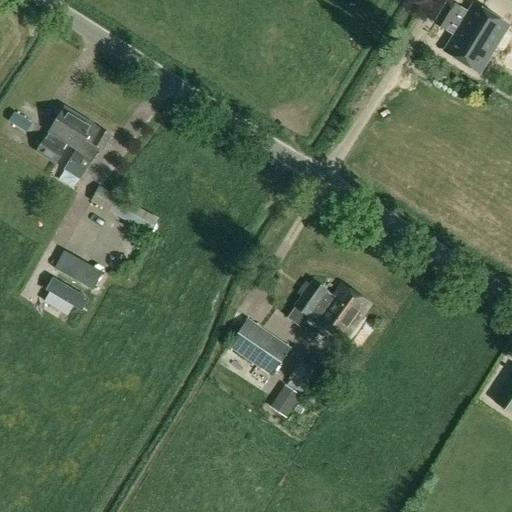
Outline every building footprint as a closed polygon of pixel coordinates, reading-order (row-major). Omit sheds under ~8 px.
[(433,23),(453,36),(444,52),(479,73),(508,26),(473,4),(468,12),(448,0),(433,23)] [(3,124),(22,131),(29,112),(9,105),(3,124)] [(45,138),(36,153),(57,165),(66,151),(64,150),(67,144),(77,150),(71,159),(79,165),(84,158),(91,163),(99,150),(102,152),(112,137),(65,107),(49,132),(51,133),(47,139),(45,138)] [(100,187),(92,203),(150,234),(159,219),(100,187)] [(76,216),(58,250),(75,259),(93,225),(76,216)] [(302,298),(295,309),(310,319),(312,316),(318,320),(317,321),(345,340),(370,304),(342,285),(334,297),(313,283),(311,286),(302,298)] [(228,347),(271,377),(291,348),(248,318),(228,347)] [(303,360),(289,378),(307,391),(320,373),(303,360)] [(511,378),(495,403),(511,414),(511,378)]
